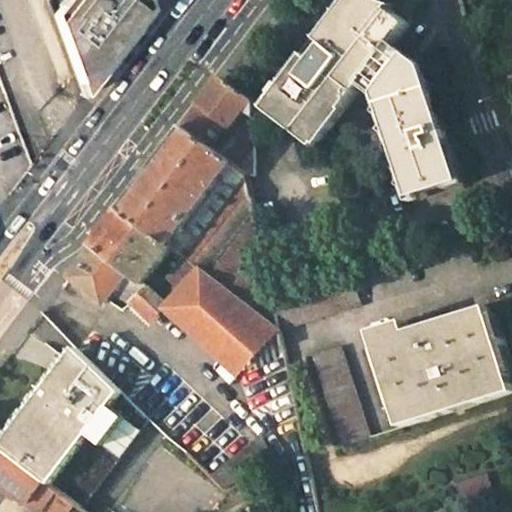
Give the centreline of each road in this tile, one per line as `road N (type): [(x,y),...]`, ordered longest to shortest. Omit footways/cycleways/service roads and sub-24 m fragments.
road 1 (primary): [(0,296),(51,213),(215,0)]
road 2 (primary): [(189,0),(0,246)]
road 3 (unclassified): [(511,181),(450,0)]
